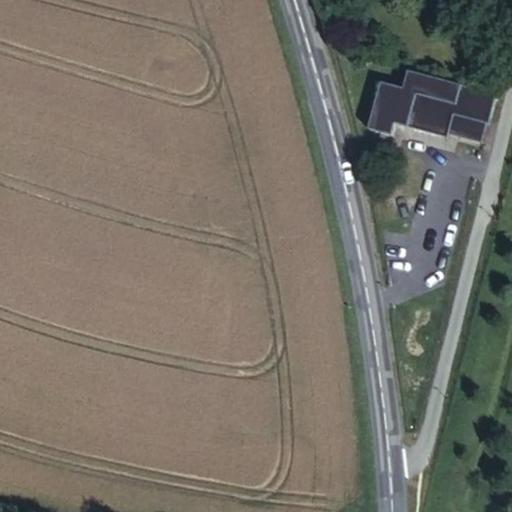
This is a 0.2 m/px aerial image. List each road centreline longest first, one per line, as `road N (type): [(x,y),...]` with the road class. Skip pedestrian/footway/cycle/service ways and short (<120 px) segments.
road 1 (residential): [(388,475),(359,254),(293,0)]
road 2 (residential): [(511,87),(419,445),(388,475)]
